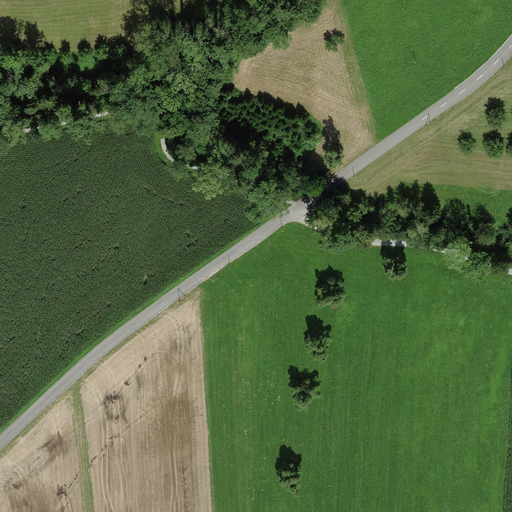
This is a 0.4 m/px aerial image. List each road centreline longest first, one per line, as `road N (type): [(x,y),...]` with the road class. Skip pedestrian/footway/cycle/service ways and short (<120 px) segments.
road 1 (unclassified): [(511,44),(455,97),(140,319),(0,444)]
road 2 (track): [(0,131),(148,107),(169,159),(299,204)]
road 3 (track): [(511,270),(466,252),(338,237),(309,221),(299,204)]
